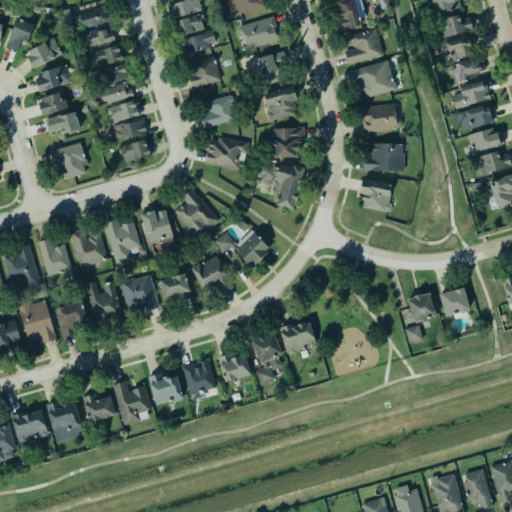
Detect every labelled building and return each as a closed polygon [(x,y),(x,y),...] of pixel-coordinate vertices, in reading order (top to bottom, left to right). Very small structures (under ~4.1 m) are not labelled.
[(168,4),(180,0),(200,0),(201,9),(171,17),(168,4)] [(224,0),(260,0),(263,8),(229,15),(224,0)] [(335,1),(338,0),(359,0),(364,15),(359,17),(361,24),(339,30),(335,14),(339,13),(335,1)] [(431,0),(435,12),(460,5),(458,0),(431,0)] [(77,13),(104,4),(106,12),(110,13),(109,20),(82,27),(77,13)] [(173,20),(201,13),(200,21),(202,28),(177,37),(175,32),(173,20)] [(442,37),(472,29),(468,16),(459,19),(458,14),(437,20),(442,37)] [(5,46),(16,50),(20,39),(23,40),(27,41),(34,23),(16,16),(5,46)] [(238,26),(271,16),(279,41),(245,48),(238,26)] [(83,35),(94,31),(108,28),(115,39),(88,47),(83,35)] [(344,51),(347,63),(382,54),(374,28),(349,35),(352,46),(354,46),(354,47),(344,51)] [(183,38),(212,29),(214,41),(209,45),(202,49),(188,52),(183,38)] [(475,53),(469,36),(445,43),(451,61),(475,53)] [(62,56),(55,39),(25,51),(32,68),(62,56)] [(90,51),(118,43),(124,60),(96,66),(90,51)] [(251,60),(283,50),(289,67),(279,69),(280,80),(265,82),(261,70),(253,72),(251,60)] [(186,63),(214,55),(218,78),(190,89),(190,80),(186,63)] [(453,64),(475,58),(476,62),(483,60),(483,72),(476,75),(455,82),(450,75),(451,69),(453,64)] [(348,70),(387,59),(396,89),(357,100),(348,70)] [(97,71),(123,65),(125,77),(108,81),(105,77),(98,79),(97,71)] [(34,74),(39,92),(71,83),(67,66),(34,74)] [(459,87),(459,93),(450,95),(454,110),(491,100),(487,94),(483,94),(487,88),(484,80),(459,87)] [(101,90),(124,82),(126,88),(131,88),(132,95),(103,104),(101,97),(101,90)] [(262,93),(294,85),(295,98),(294,103),(294,114),(268,122),(262,93)] [(42,116),(68,108),(63,91),(37,99),(42,116)] [(203,126),(235,121),(231,96),(200,101),(203,126)] [(106,110),(108,117),(111,119),(114,122),(140,114),(137,110),(133,109),(138,105),(135,99),(106,110)] [(358,107),(393,104),(397,130),(363,132),(358,107)] [(456,113),(481,107),(485,109),(490,109),(494,122),(461,131),(456,113)] [(61,129),(63,135),(80,129),(75,111),(45,120),(48,132),(61,129)] [(141,118),(145,132),(115,140),(112,131),(114,130),(113,125),(141,118)] [(272,128),(303,126),(304,157),(273,159),(272,128)] [(467,134),(495,127),(501,146),(473,153),(467,134)] [(248,142),(217,136),(216,140),(208,139),(204,163),(238,169),(239,160),(237,159),(238,151),(246,153),(248,142)] [(150,155),(146,139),(121,146),(125,162),(150,155)] [(49,150),(53,164),(60,162),(65,178),(84,172),(81,161),(85,159),(83,154),(80,155),(82,153),(82,150),(80,141),(49,150)] [(364,142),(402,145),(402,172),(362,172),(364,142)] [(475,156),(478,174),(511,168),(508,149),(475,156)] [(303,168),(296,192),(298,192),(295,202),(294,201),(292,209),(275,204),(277,193),(271,191),(273,183),(272,182),(266,183),(266,181),(263,182),(260,179),(260,176),(259,176),(259,181),(254,183),(253,165),(273,163),(274,166),(278,167),(279,164),(293,168),(293,165),(303,168)] [(511,189),(511,174),(490,180),(496,208),(511,204),(511,190),(511,189)] [(393,185),(364,179),(359,207),(387,212),(393,185)] [(190,189),(218,219),(196,238),(173,211),(178,207),(182,203),(183,205),(185,202),(180,197),(185,193),(190,189)] [(162,239),(163,249),(174,246),(167,209),(141,214),(147,242),(162,239)] [(115,263),(131,259),(128,249),(140,246),(133,221),(118,225),(117,219),(104,223),(115,263)] [(70,232),(79,267),(106,261),(99,232),(85,236),(83,229),(70,232)] [(212,242),(222,252),(229,245),(251,268),(270,249),(252,230),(237,244),(224,231),(212,242)] [(37,241),(49,237),(52,247),(63,244),(70,268),(46,275),(37,241)] [(15,248),(18,255),(15,256),(14,254),(2,257),(10,282),(22,279),(25,288),(39,284),(28,244),(15,248)] [(190,269),(215,255),(226,275),(200,288),(190,269)] [(156,280),(183,273),(189,292),(162,299),(156,280)] [(118,281),(127,278),(130,278),(148,274),(158,306),(127,316),(118,281)] [(500,279),(507,304),(511,302),(511,282),(511,283),(509,276),(500,279)] [(102,283),(104,292),(98,293),(95,282),(85,284),(95,323),(121,317),(113,281),(102,283)] [(470,310),(464,287),(439,294),(445,317),(470,310)] [(435,316),(431,293),(408,298),(412,321),(435,316)] [(74,332),(72,323),(86,320),(80,296),(63,301),(64,305),(54,308),(61,335),(74,332)] [(18,306),(29,344),(41,341),(42,343),(56,339),(44,298),(18,306)] [(0,349),(20,347),(17,321),(0,323),(0,349)] [(279,331),(282,330),(280,326),(291,323),(291,326),(307,323),(314,345),(285,354),(279,331)] [(428,335),(425,323),(419,325),(422,336),(428,335)] [(408,343),(422,340),(419,326),(405,329),(408,343)] [(250,341),(257,337),(261,335),(271,332),(281,354),(258,364),(250,341)] [(217,355),(228,354),(230,357),(245,354),(250,375),(223,382),(217,355)] [(181,366),(207,359),(217,393),(190,402),(181,366)] [(147,375),(160,372),(162,377),(167,376),(168,379),(176,375),(182,398),(154,405),(147,375)] [(122,425),(140,421),(138,413),(150,410),(145,386),(128,390),(126,381),(113,384),(122,425)] [(110,396),(97,400),(95,393),(82,397),(89,422),(116,415),(110,396)] [(44,403),(57,399),(59,405),(66,403),(67,405),(73,403),(79,424),(78,427),(73,428),(72,427),(52,433),(44,403)] [(39,406),(48,434),(39,437),(39,435),(17,442),(9,416),(39,406)] [(0,461),(17,456),(9,425),(0,427),(0,461)] [(511,462),(511,459),(488,466),(499,503),(511,500),(509,490),(511,489),(511,491),(511,462)] [(492,507),(484,469),(461,474),(467,502),(477,500),(479,510),(492,507)] [(464,511),(453,473),(430,480),(439,511),(442,511),(449,510),(449,511),(464,511)] [(422,511),(418,488),(408,490),(407,485),(393,488),(397,511),(422,511)] [(387,511),(384,497),(361,502),(363,511),(387,511)]
